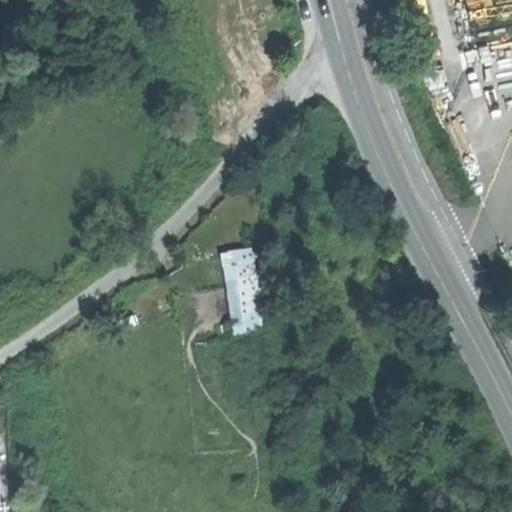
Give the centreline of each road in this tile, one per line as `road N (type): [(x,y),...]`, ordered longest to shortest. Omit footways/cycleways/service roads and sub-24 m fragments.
road 1 (track): [(347,67),(293,91),(146,251),(0,357)]
road 2 (secondary): [(511,414),(379,156),(329,0)]
